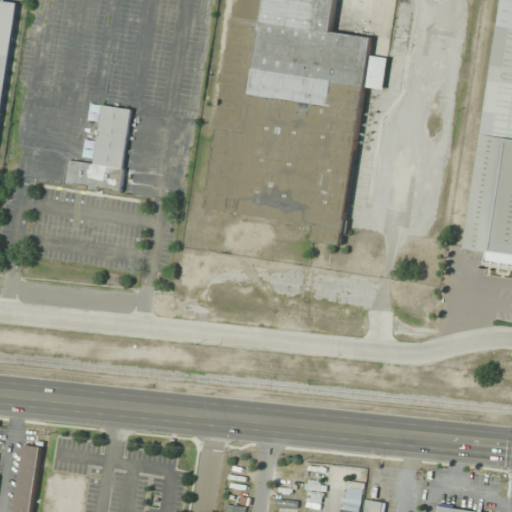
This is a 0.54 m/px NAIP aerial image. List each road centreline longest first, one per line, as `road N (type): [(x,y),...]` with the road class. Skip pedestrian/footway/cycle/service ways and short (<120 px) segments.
road 1 (residential): [(0,311),(399,352),(511,337)]
road 2 (primary): [(511,445),(0,392)]
